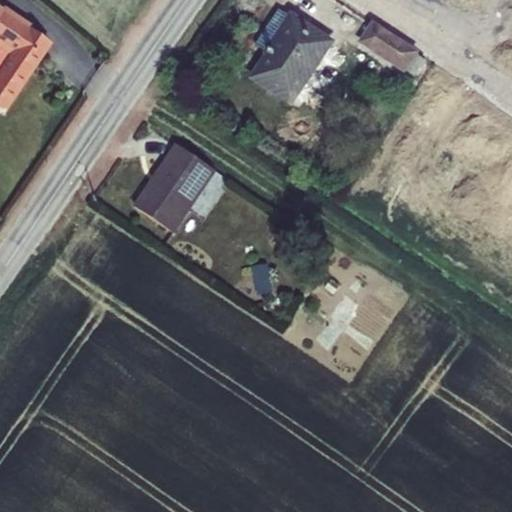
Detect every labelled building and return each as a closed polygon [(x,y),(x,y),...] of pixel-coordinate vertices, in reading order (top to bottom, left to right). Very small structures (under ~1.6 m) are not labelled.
[(0,41),(7,46),(13,37),(22,23),(0,8),(0,41)] [(270,57),(295,22),(289,18),(264,54),(270,57)] [(331,45),(295,22),(270,57),(253,80),(291,105),(331,45)] [(20,41),(40,55),(49,42),(22,23),(13,37),(20,41)] [(416,56),(374,28),(364,44),(405,71),(416,56)] [(13,51),(20,41),(13,37),(7,46),(13,51)] [(0,105),(4,109),(40,55),(20,41),(13,51),(7,46),(0,41),(0,105)] [(415,77),(425,62),(416,56),(405,71),(415,77)] [(173,235),(215,173),(178,147),(163,169),(166,171),(156,185),(153,183),(135,209),(173,235)]
